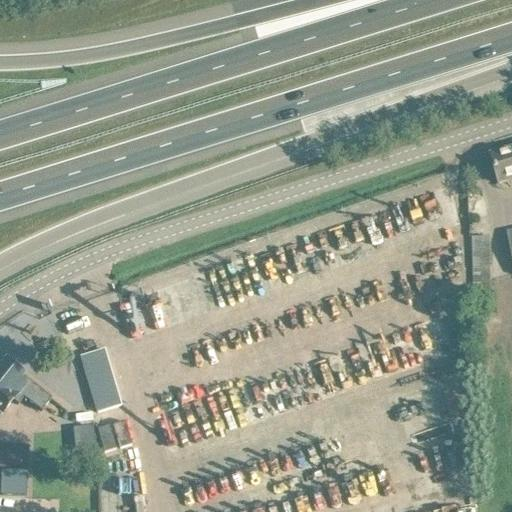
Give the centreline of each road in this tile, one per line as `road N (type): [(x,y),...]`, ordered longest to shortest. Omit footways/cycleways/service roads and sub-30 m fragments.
road 1 (motorway): [(0,262),(511,54)]
road 2 (unclassified): [(0,309),(130,244),(511,122)]
road 3 (motorway): [(0,197),(511,37)]
road 4 (motorway): [(430,0),(0,134)]
road 5 (motorway): [(338,0),(97,54),(0,63)]
